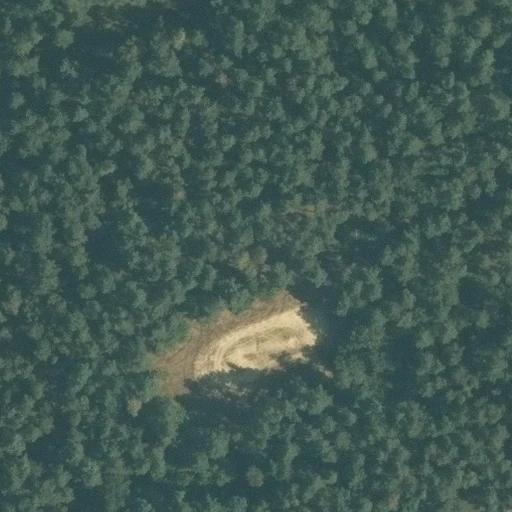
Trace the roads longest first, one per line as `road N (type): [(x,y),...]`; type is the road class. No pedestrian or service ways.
road 1 (track): [(58,511),(70,491),(98,472),(138,462),(175,464),(192,478),(237,477),(252,392),(309,370),(327,370),(474,498),(501,511)]
road 2 (track): [(150,0),(0,81)]
